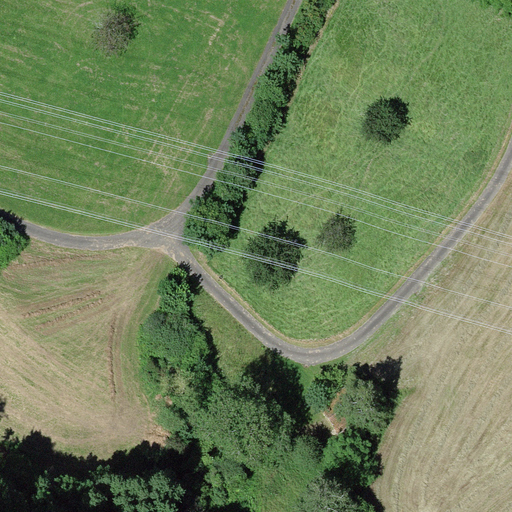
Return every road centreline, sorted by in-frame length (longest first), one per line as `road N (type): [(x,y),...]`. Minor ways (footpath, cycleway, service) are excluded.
road 1 (track): [(511,155),(454,243),(356,343),(306,358),(259,334),(158,244),(78,247),(0,220)]
road 2 (track): [(158,244),(187,217),(298,0)]
